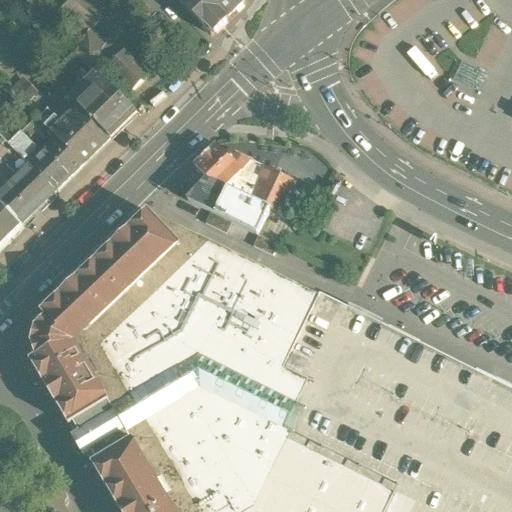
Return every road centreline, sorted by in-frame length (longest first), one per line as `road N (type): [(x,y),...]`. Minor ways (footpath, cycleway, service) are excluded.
road 1 (tertiary): [(0,313),(203,117)]
road 2 (tertiary): [(203,117),(261,106),(292,110),(374,154)]
road 3 (tertiary): [(374,154),(511,229)]
road 4 (tertiary): [(298,31),(340,120),(374,154)]
road 5 (tertiary): [(203,117),(298,31)]
